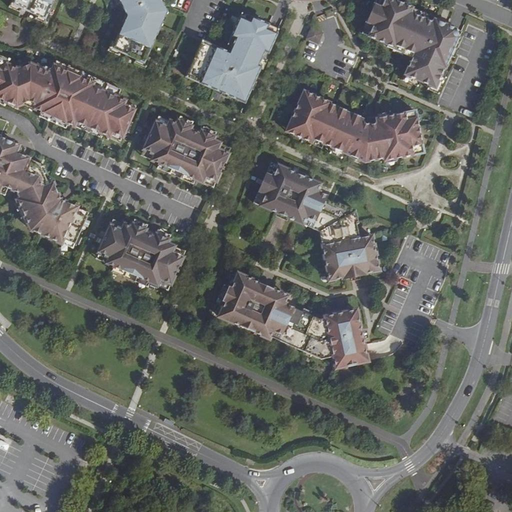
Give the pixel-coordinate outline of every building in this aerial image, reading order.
[(17,9),(19,6),(12,3),(13,1),(11,0),(8,0),(5,8),(17,13),(18,10),(17,9)] [(164,13),(157,0),(13,0),(13,1),(12,3),(19,6),(17,9),(18,10),(34,16),(35,17),(36,14),(43,17),(44,14),(50,0),(115,0),(118,5),(125,18),(113,44),(112,47),(119,50),(117,53),(119,54),(134,60),(135,61),(136,58),(143,61),(144,58),(158,27),(155,26),(159,17),(164,13)] [(372,27),(368,38),(388,47),(389,45),(407,53),(405,57),(412,60),(404,76),(419,83),(428,87),(434,89),(443,68),(444,69),(449,57),(453,49),(460,33),(434,21),(433,24),(403,12),(405,7),(388,0),(383,0),(380,9),(373,7),(365,24),(372,27)] [(380,9),(383,0),(375,0),(373,7),(380,9)] [(434,20),(405,7),(403,12),(433,24),(434,21),(434,20)] [(155,26),(158,27),(164,13),(159,17),(155,26)] [(32,20),(44,25),(48,16),(44,14),(43,17),(36,14),(35,17),(34,16),(32,20)] [(238,14),(236,20),(246,24),(249,19),(238,14)] [(191,82),(244,105),(257,76),(254,75),(264,54),(268,55),(276,36),(264,30),(265,26),(249,19),(246,24),(236,20),(227,38),(232,40),(228,48),(226,54),(207,46),(204,54),(201,53),(192,74),(195,74),(191,82)] [(368,38),(372,27),(365,24),(360,35),(368,38)] [(310,30),(306,41),(312,44),(317,33),(310,30)] [(322,35),(317,33),(312,44),(317,46),(322,35)] [(117,53),(119,50),(112,47),(113,44),(109,43),(105,52),(117,57),(119,54),(117,53)] [(185,80),(191,82),(195,74),(192,74),(201,53),(204,54),(207,46),(201,43),(185,80)] [(388,47),(387,49),(405,57),(407,53),(389,45),(388,47)] [(257,76),(258,77),(268,55),(264,54),(254,75),(257,76)] [(143,61),(136,58),(135,61),(134,60),(132,64),(144,69),(148,60),(144,58),(143,61)] [(46,59),(43,65),(87,84),(86,87),(108,97),(111,88),(46,59)] [(121,141),(133,112),(125,108),(126,105),(108,97),(86,87),(87,84),(43,65),(42,68),(39,75),(19,65),(6,71),(0,68),(0,104),(7,108),(21,104),(41,113),(68,125),(74,128),(75,124),(95,133),(111,140),(112,137),(121,141)] [(419,83),(404,76),(402,82),(417,89),(419,83)] [(434,89),(428,87),(426,91),(432,93),(438,96),(445,79),(440,76),(434,89)] [(304,94),(299,105),(306,108),(311,97),(304,94)] [(306,108),(299,105),(291,123),(298,126),(293,137),(304,142),(306,138),(313,142),(332,150),(344,155),(349,157),(365,164),(384,160),(401,157),(401,159),(413,157),(411,149),(422,146),(415,113),(403,115),(404,118),(395,120),(394,117),(386,119),(387,124),(377,126),(367,128),(361,125),(327,110),(328,109),(320,105),(322,102),(311,97),(306,108)] [(364,120),(322,102),(320,105),(328,109),(327,110),(361,125),(364,120)] [(39,118),(66,130),(68,125),(41,113),(39,118)] [(155,126),(166,130),(169,124),(158,120),(155,126)] [(202,185),(205,178),(216,183),(227,157),(216,152),(219,146),(210,142),(212,137),(201,132),(199,137),(187,132),(189,127),(176,122),(174,126),(169,124),(166,130),(155,126),(143,151),(155,156),(152,163),(202,185)] [(298,126),(291,123),(286,134),(293,137),(298,126)] [(75,124),(74,128),(93,136),(95,133),(75,124)] [(17,150),(0,142),(0,188),(6,190),(17,195),(20,201),(16,202),(30,232),(61,246),(63,242),(74,246),(86,220),(75,215),(77,210),(61,203),(51,185),(47,188),(39,173),(26,167),(28,163),(20,159),(14,157),(17,150)] [(216,152),(227,157),(230,151),(219,146),(216,152)] [(422,146),(411,149),(413,157),(423,154),(422,146)] [(14,157),(20,159),(23,152),(17,150),(14,157)] [(342,160),(344,155),(332,150),(329,155),(342,160)] [(155,156),(143,151),(140,158),(152,163),(155,156)] [(364,167),(365,164),(349,157),(348,161),(364,167)] [(43,169),(28,163),(26,167),(39,173),(47,188),(51,185),(43,169)] [(270,165),(265,177),(272,180),(277,168),(270,165)] [(272,180),(265,177),(258,194),(265,197),(260,209),(319,235),(327,277),(332,276),(334,283),(343,281),(343,282),(364,278),(364,277),(374,275),(372,269),(377,268),(372,239),(359,242),(357,229),(358,229),(355,214),(337,206),(336,207),(325,202),(327,198),(316,194),(319,187),(277,168),(272,180)] [(205,178),(202,185),(213,190),(216,183),(205,178)] [(260,209),(265,197),(258,194),(253,206),(260,209)] [(75,215),(86,220),(88,215),(77,210),(75,215)] [(112,223),(110,229),(120,234),(123,227),(112,223)] [(157,288),(159,282),(171,287),(182,261),(171,255),(174,249),(164,245),(166,240),(156,236),(154,241),(141,235),(143,230),(131,225),(129,230),(123,227),(120,234),(110,229),(98,255),(109,260),(106,266),(157,288)] [(63,242),(61,246),(72,251),(74,246),(63,242)] [(185,254),(174,249),(171,255),(182,261),(185,254)] [(109,260),(98,255),(95,261),(106,266),(109,260)] [(228,289),(222,304),(225,305),(219,319),(269,341),(270,340),(321,363),(333,361),(336,371),(368,364),(366,356),(365,354),(364,349),(366,349),(361,328),(360,328),(356,313),(319,322),(285,307),(288,299),(238,276),(231,290),(228,289)] [(168,293),(171,287),(159,282),(157,288),(168,293)] [(217,301),(222,304),(228,289),(224,287),(217,301)] [(11,445),(0,440),(0,449),(8,452),(11,445)]
